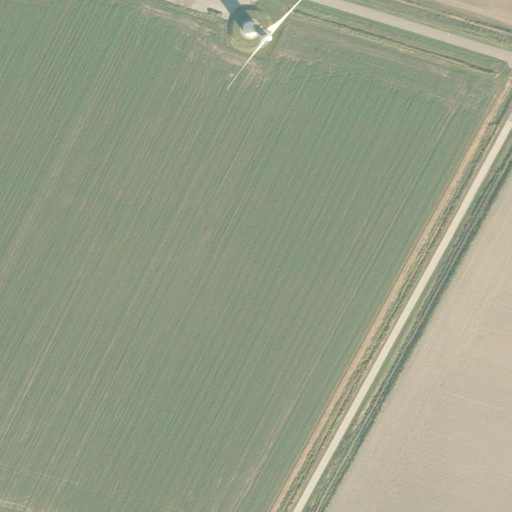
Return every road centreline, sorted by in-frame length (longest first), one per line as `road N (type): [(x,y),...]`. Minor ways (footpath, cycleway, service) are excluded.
road 1 (unclassified): [(296,511),(511,123)]
road 2 (unclassified): [(511,58),(320,0)]
